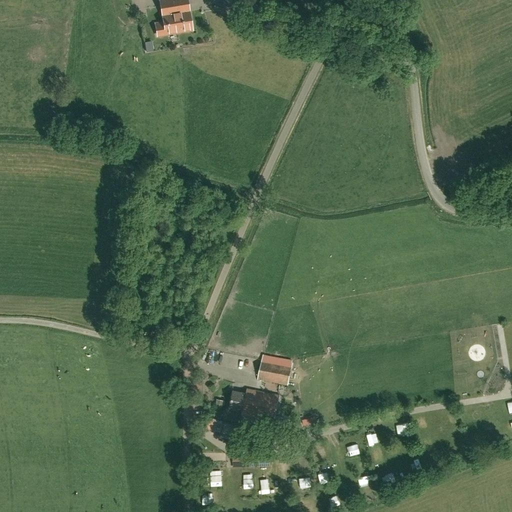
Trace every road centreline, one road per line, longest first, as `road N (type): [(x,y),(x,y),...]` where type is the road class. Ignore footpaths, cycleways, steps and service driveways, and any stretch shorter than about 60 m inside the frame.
road 1 (unclassified): [(185,350),(331,40)]
road 2 (unclassified): [(511,215),(439,200),(422,162),(409,64)]
road 3 (unclassified): [(185,350),(0,317)]
road 4 (unclassified): [(331,40),(211,0)]
